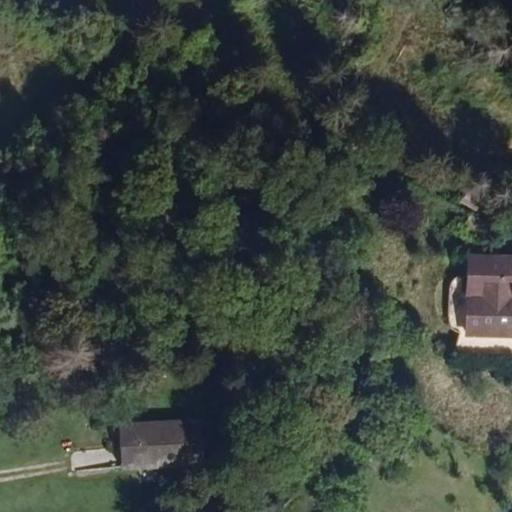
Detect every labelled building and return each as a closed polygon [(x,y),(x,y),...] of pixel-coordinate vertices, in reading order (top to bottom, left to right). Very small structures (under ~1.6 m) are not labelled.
[(465,89),(478,59),(449,47),(437,77),(465,89)] [(511,274),(511,255),(469,255),(469,274),(511,274)] [(511,335),(511,274),(469,274),(468,334),(511,335)] [(511,355),(511,335),(468,334),(467,354),(511,355)] [(199,462),(197,420),(118,424),(120,466),(199,462)]
